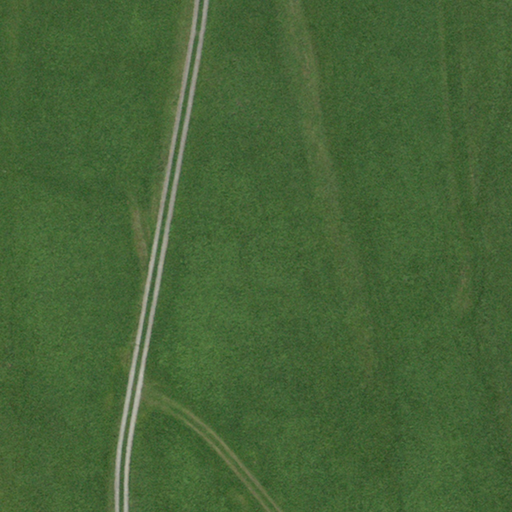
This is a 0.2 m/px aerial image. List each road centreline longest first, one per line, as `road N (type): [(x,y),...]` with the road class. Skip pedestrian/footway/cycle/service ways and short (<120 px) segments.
road 1 (track): [(128,511),(128,452),(207,0)]
road 2 (track): [(267,511),(188,406),(138,396)]
